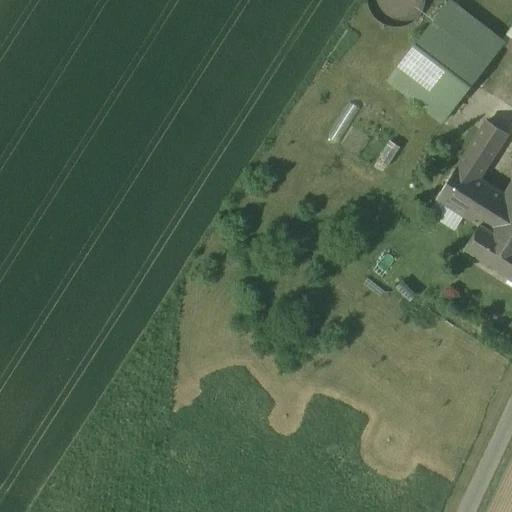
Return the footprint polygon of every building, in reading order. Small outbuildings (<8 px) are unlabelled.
[(423,10),(425,0),(368,0),(370,10),(377,20),(386,26),(397,28),(408,25),(417,19),(423,10)] [(449,3),(390,79),(445,122),(504,45),(449,3)] [(487,121),(459,166),(458,166),(437,199),(480,226),(481,224),(487,228),(506,197),(480,180),(507,135),(509,135),(487,121)] [(511,187),(506,197),(487,228),(511,244),(511,187)] [(511,244),(487,228),(481,224),(480,226),(465,249),(511,279),(511,244)]
